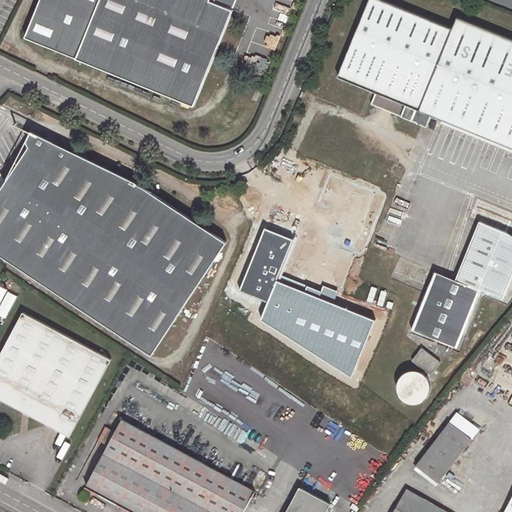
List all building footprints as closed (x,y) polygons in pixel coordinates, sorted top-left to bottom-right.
[(40,0),(25,38),(194,107),(233,10),(210,1),(206,0),(40,0)] [(371,104),(427,127),(432,115),(490,31),(458,18),(452,29),(381,0),(370,0),(338,77),(376,92),(371,104)] [(511,39),(490,31),(432,115),(511,147),(511,39)] [(227,242),(155,194),(137,183),(108,169),(40,136),(32,132),(27,143),(30,147),(0,191),(0,254),(86,312),(153,356),(227,242)] [(503,299),(511,275),(511,233),(480,221),(456,280),(435,271),(411,330),(457,349),(481,290),(503,299)] [(50,416),(73,429),(111,360),(23,312),(0,355),(0,398),(46,424),(50,416)] [(422,348),(412,360),(430,374),(440,362),(422,348)] [(501,369),(503,370),(505,369),(507,368),(507,366),(507,363),(506,362),(504,361),(502,362),(500,362),(500,363),(499,365),(499,366),(500,368),(501,369)] [(498,377),(499,378),(502,377),(503,376),(504,373),(504,371),(502,370),(501,369),(498,369),(497,370),(496,371),(496,373),(496,374),(496,376),(498,377)] [(418,370),(417,370),(415,370),(414,370),(412,370),(408,371),(406,372),(403,373),(402,375),(400,377),(399,379),(398,380),(397,382),(397,385),(397,388),(397,389),(397,390),(398,393),(399,395),(401,397),(402,399),(404,400),(405,401),(407,402),(408,403),(412,403),(413,403),(415,403),(418,403),(420,402),(422,401),(424,400),(425,398),(427,397),(428,396),(429,393),(430,389),(430,386),(430,383),(429,381),(428,379),(427,377),(426,376),(425,374),(423,373),(421,372),(420,371),(418,370)] [(450,422),(472,439),(479,429),(457,412),(450,422)] [(70,436),(73,429),(50,416),(46,424),(70,436)] [(115,433),(108,446),(87,486),(133,511),(243,511),(254,492),(122,420),(115,433)] [(438,483),(439,482),(472,439),(450,422),(416,465),(438,483)] [(99,440),(108,446),(115,433),(106,427),(99,440)] [(340,495),(332,490),(325,500),(300,487),(286,511),(326,511),(331,504),(334,505),(340,495)] [(447,511),(406,489),(392,511),(447,511)]
